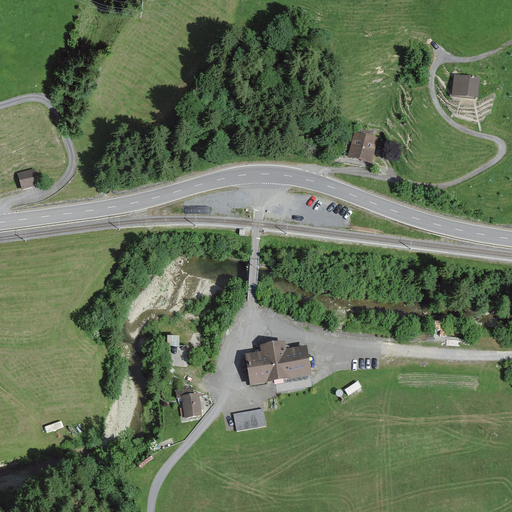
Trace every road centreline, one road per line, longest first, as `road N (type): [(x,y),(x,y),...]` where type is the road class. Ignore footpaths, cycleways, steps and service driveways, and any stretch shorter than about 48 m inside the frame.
road 1 (track): [(311,180),(323,169),(440,186),(498,158),(500,143),(454,124),(431,85),(440,60),(473,59),(511,42)]
road 2 (secondary): [(0,222),(262,174)]
road 3 (unclassified): [(248,323),(357,347),(511,355)]
road 4 (secondary): [(262,174),(311,180),(440,226),(511,239)]
road 5 (unclassified): [(248,323),(219,407),(158,477),(150,511)]
road 6 (track): [(1,222),(7,203),(65,178),(72,158),(50,103),(0,105)]
road 7 (unclassified): [(262,174),(248,323)]
